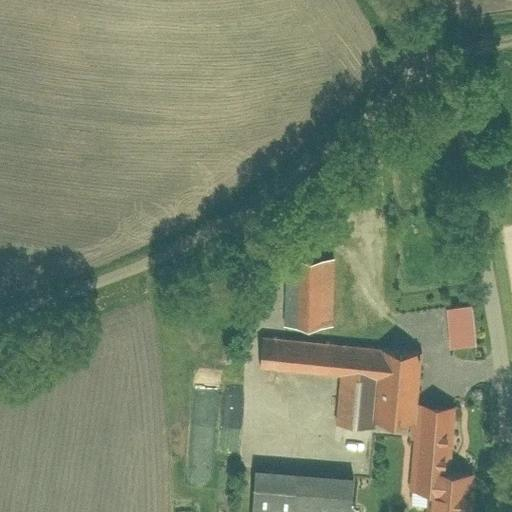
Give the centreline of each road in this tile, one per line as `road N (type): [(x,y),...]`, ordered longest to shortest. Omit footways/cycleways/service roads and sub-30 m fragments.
road 1 (unclassified): [(0,322),(177,253),(332,152),(430,69)]
road 2 (unclassified): [(507,511),(511,441),(460,100),(430,69)]
